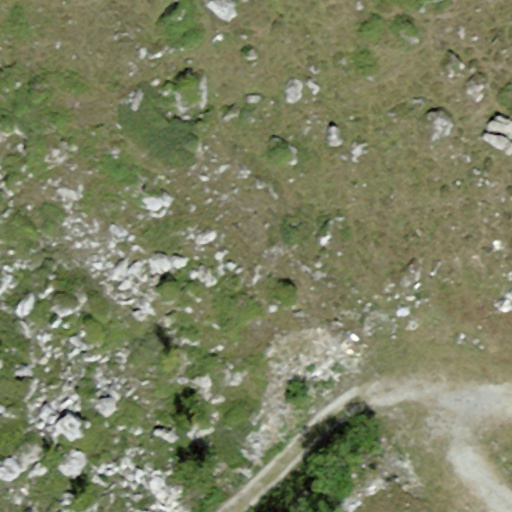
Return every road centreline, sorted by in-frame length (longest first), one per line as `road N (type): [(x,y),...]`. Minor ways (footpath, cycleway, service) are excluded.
road 1 (track): [(239,511),(333,422),(380,399),(458,402),(511,416)]
road 2 (track): [(458,402),(463,467),(511,509)]
